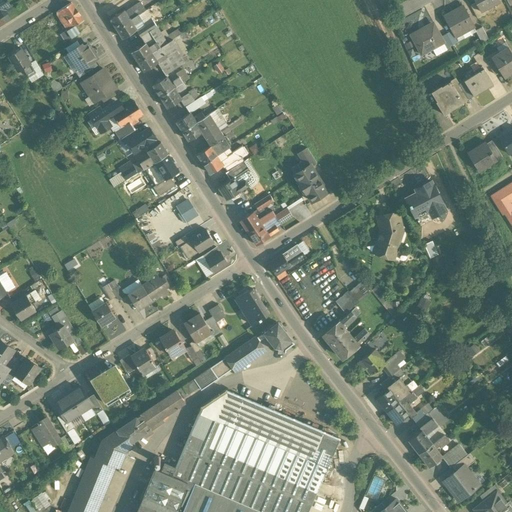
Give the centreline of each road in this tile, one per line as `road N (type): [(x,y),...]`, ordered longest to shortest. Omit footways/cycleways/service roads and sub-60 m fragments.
road 1 (tertiary): [(252,261),(82,0)]
road 2 (residential): [(252,261),(511,99)]
road 3 (residential): [(117,511),(161,433),(196,401),(228,380),(282,369),(313,348)]
road 4 (residential): [(70,375),(252,261)]
road 5 (track): [(353,0),(424,153)]
road 6 (track): [(448,139),(511,271)]
